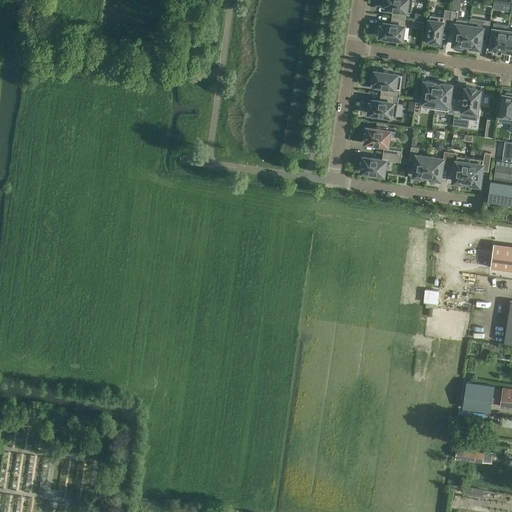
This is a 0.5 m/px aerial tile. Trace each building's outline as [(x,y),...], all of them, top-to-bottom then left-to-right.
[(392,16),(405,18),(406,11),(411,12),(412,0),(384,0),(384,5),(387,5),(386,9),(393,10),(392,16)] [(493,9),(501,10),(502,4),(494,2),(493,9)] [(430,14),(426,39),(431,40),(431,41),(440,42),(442,27),(448,28),(451,10),(445,9),(444,16),(430,14)] [(451,10),(448,28),(455,29),(453,44),(462,46),(462,45),(466,45),(470,20),(457,18),(458,11),(451,10)] [(405,18),(392,16),(391,23),(384,22),(384,26),(381,25),(380,36),(388,38),(388,39),(394,40),(394,38),(402,40),(405,18)] [(470,20),(466,45),(471,46),(470,47),(480,48),(482,33),(488,34),(490,21),(483,20),(470,18),(470,20)] [(505,51),(508,30),(509,25),(493,23),(490,49),(497,50),(496,52),(502,53),(502,50),(505,51)] [(381,93),(399,96),(402,75),(389,73),(389,72),(383,71),(383,72),(375,71),(373,82),(376,82),(375,86),(382,86),(381,93)] [(421,107),(435,109),(438,84),(434,83),(434,82),(425,81),(423,96),(416,95),(414,113),(420,114),(421,107)] [(452,85),(443,83),(443,84),(438,84),(435,109),(448,111),(448,113),(454,114),(456,100),(450,99),(452,85)] [(466,88),(465,88),(463,101),(456,100),(454,114),(461,115),(462,110),(477,112),(478,105),(479,105),(480,98),(479,97),(480,90),(475,89),(475,88),(466,87),(466,88)] [(500,107),(499,121),(510,123),(511,123),(511,119),(511,118),(511,93),(508,93),(505,92),(505,94),(502,94),(500,107)] [(399,96),(381,93),(380,100),(373,99),(373,103),(370,102),(369,113),(377,115),(377,116),(383,116),(383,115),(391,117),(394,95),(399,96)] [(383,152),(401,155),(402,148),(388,146),(390,130),(383,129),(383,128),(375,127),(375,128),(368,127),(367,132),(366,132),(364,141),(366,141),(365,143),(384,145),(383,152)] [(511,144),(499,143),(496,161),(511,163),(511,144)] [(415,161),(413,176),(422,177),(422,176),(427,176),(430,156),(417,154),(418,147),(411,146),(409,160),(415,161)] [(443,158),(430,156),(427,176),(431,177),(431,178),(440,179),(442,165),(449,165),(451,152),(444,151),(443,158)] [(400,162),(401,155),(383,152),(382,159),(363,156),(363,157),(362,157),(361,166),(362,167),(361,172),(369,173),(369,174),(376,175),(376,174),(384,175),(386,160),(400,162)] [(462,183),(462,181),(466,182),(470,157),(457,155),(457,153),(451,152),(449,165),(455,166),(453,181),(462,183)] [(491,153),(484,152),(483,159),(470,157),(466,182),(471,183),(471,184),(480,185),(482,170),(488,171),(491,153)] [(494,180),(496,180),(511,182),(511,163),(496,161),(494,180)] [(487,200),(496,201),(511,204),(511,183),(491,180),(487,200)] [(511,245),(493,243),(490,268),(511,270),(511,245)] [(511,302),(509,302),(503,344),(511,344),(511,302)] [(466,381),(462,403),(462,408),(485,411),(490,412),(492,403),(496,404),(501,405),(500,407),(511,409),(511,389),(503,388),(502,391),(494,390),(494,385),(489,384),(466,381)] [(492,453),(458,448),(456,458),(490,463),(492,453)] [(462,493),(463,487),(452,485),(451,491),(462,493)] [(490,491),(465,486),(463,495),(482,498),(482,497),(489,498),(490,491)]
